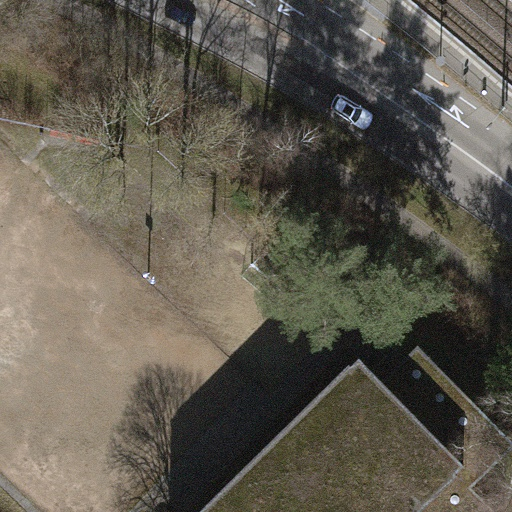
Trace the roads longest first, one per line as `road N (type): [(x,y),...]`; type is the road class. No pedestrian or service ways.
road 1 (secondary): [(338,70),(511,190)]
road 2 (secondary): [(154,0),(261,54),(338,70)]
